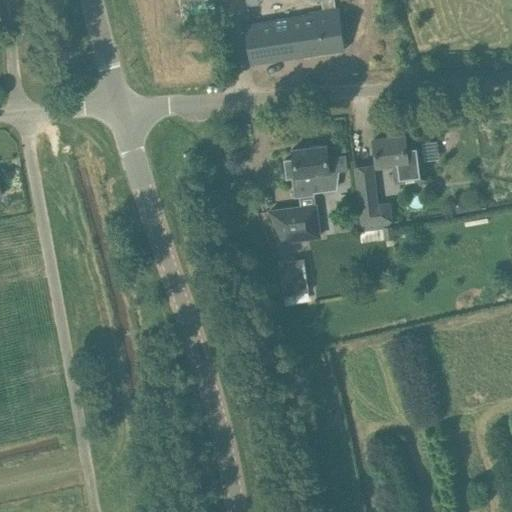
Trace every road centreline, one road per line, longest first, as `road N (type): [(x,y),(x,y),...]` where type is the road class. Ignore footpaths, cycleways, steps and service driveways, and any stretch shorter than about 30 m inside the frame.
road 1 (unclassified): [(237,511),(213,398),(120,107)]
road 2 (residential): [(23,113),(94,511)]
road 3 (unclassified): [(511,83),(120,107)]
road 4 (unknown): [(244,99),(283,251)]
